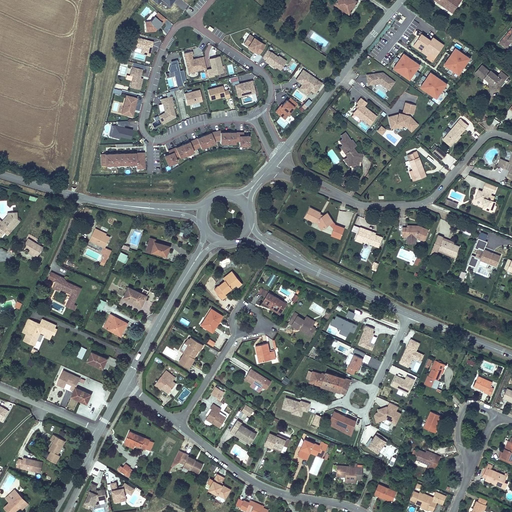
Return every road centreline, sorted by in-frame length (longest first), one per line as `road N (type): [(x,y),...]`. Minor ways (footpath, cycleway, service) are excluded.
road 1 (residential): [(193,23),(178,25),(163,45),(142,132),(157,142),(198,124),(252,116)]
road 2 (residential): [(178,425),(265,488),(361,511)]
road 3 (tertiary): [(282,152),(401,0)]
road 4 (residential): [(360,205),(423,203),(486,135),(511,138)]
road 5 (tertiary): [(0,171),(131,205)]
road 6 (tertiary): [(189,269),(125,383)]
road 7 (residential): [(262,110),(270,93),(265,75),(193,23)]
